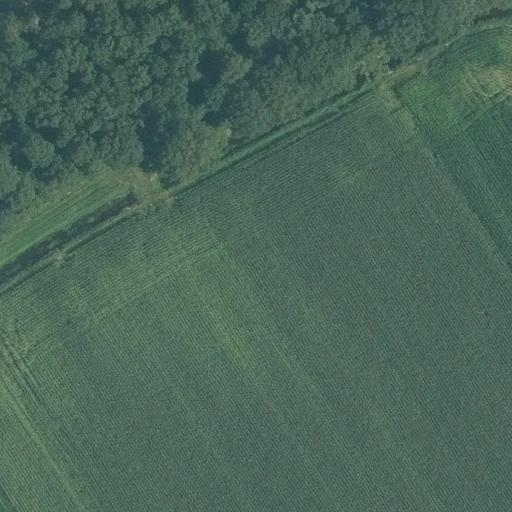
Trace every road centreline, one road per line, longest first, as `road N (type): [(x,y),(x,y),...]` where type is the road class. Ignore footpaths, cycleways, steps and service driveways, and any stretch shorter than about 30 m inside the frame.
road 1 (track): [(120,161),(226,90),(308,0)]
road 2 (track): [(0,242),(120,161)]
